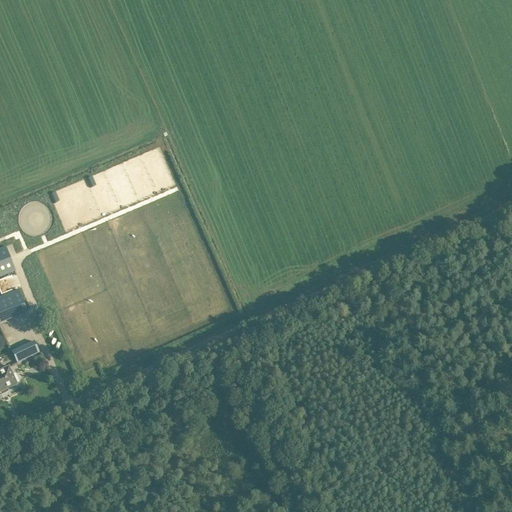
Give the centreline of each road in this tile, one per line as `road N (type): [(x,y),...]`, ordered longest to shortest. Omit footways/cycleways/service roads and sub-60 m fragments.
road 1 (track): [(4,445),(511,208)]
road 2 (track): [(227,347),(294,511)]
